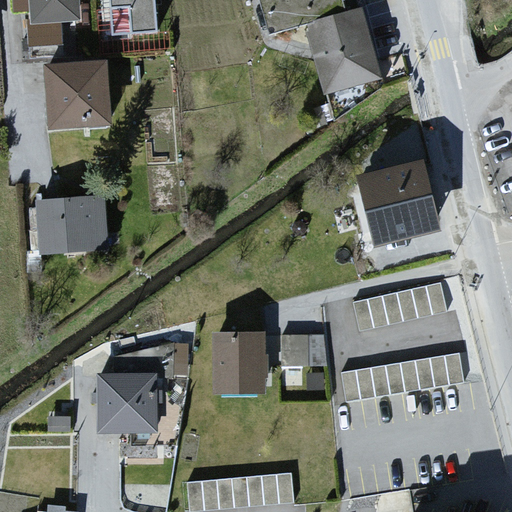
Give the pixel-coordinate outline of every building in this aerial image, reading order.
[(82,0),(25,0),(27,24),(83,22),(82,0)] [(158,0),(109,0),(112,34),(162,34),(158,0)] [(350,11),(347,0),(261,0),(271,34),(306,26),(328,99),(384,78),(362,7),(350,11)] [(106,63),(47,67),(51,127),(111,123),(106,63)] [(442,230),(425,156),(352,173),(371,248),(442,230)] [(106,193),(35,197),(38,253),(111,248),(106,193)] [(276,329),(216,329),(216,391),(275,391),(276,329)] [(284,363),(326,362),(326,330),(283,332),(284,363)] [(161,370),(98,371),(100,431),(161,430),(161,370)] [(263,503),(296,501),(294,471),(261,473),(263,503)] [(49,511),(82,511),(83,504),(50,502),(49,511)]
